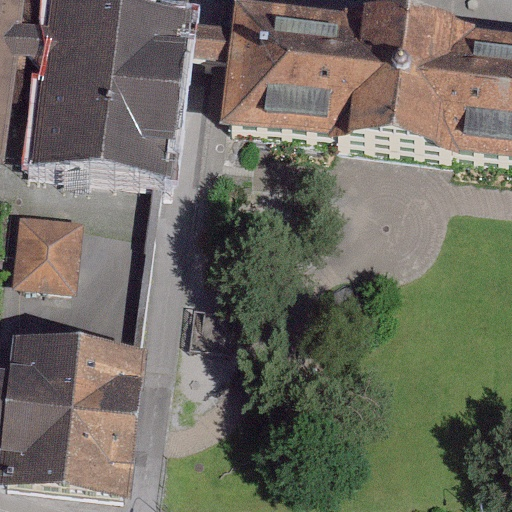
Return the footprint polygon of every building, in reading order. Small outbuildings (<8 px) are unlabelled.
[(0,0),(0,185),(7,187),(19,76),(23,44),(27,0),(0,0)] [(58,0),(56,17),(52,16),(49,47),(23,44),(19,76),(45,80),(34,187),(163,201),(173,201),(187,79),(190,48),(192,35),(186,34),(188,2),(173,0),(58,0)] [(228,84),(220,151),(511,189),(511,66),(236,30),(233,53),(228,84)] [(208,50),(190,48),(187,79),(205,81),(228,84),(233,53),(208,50)] [(84,234),(20,227),(12,299),(78,305),(84,234)] [(0,467),(2,468),(0,481),(0,504),(72,511),(131,511),(147,374),(141,373),(13,360),(10,393),(0,392),(0,467)]
